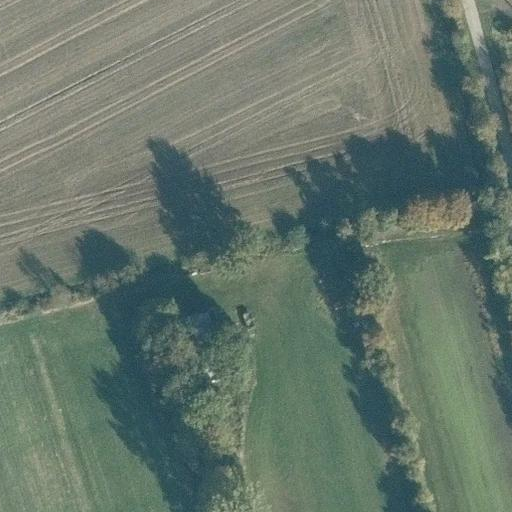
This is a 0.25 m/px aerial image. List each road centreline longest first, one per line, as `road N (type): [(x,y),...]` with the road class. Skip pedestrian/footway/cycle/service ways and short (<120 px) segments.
road 1 (track): [(511,221),(248,277),(206,301)]
road 2 (residential): [(469,0),(511,171)]
